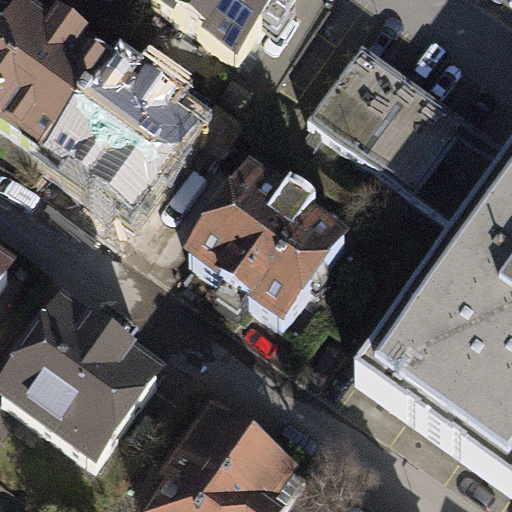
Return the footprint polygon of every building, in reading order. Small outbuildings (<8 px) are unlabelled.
[(11,0),(9,0),(0,13),(0,135),(34,160),(102,62),(11,0)] [(286,0),(151,0),(150,2),(241,65),(286,0)] [(495,144),(355,46),(301,123),(441,221),(495,144)] [(102,62),(34,160),(131,226),(199,129),(102,62)] [(510,502),(511,498),(511,141),(502,135),(495,144),(441,221),(331,376),(510,502)] [(252,170),(184,267),(281,334),(349,237),(252,170)] [(0,297),(12,280),(0,271),(0,297)] [(58,316),(0,397),(0,406),(95,471),(156,386),(58,316)] [(204,421),(137,511),(281,511),(298,490),(204,421)]
